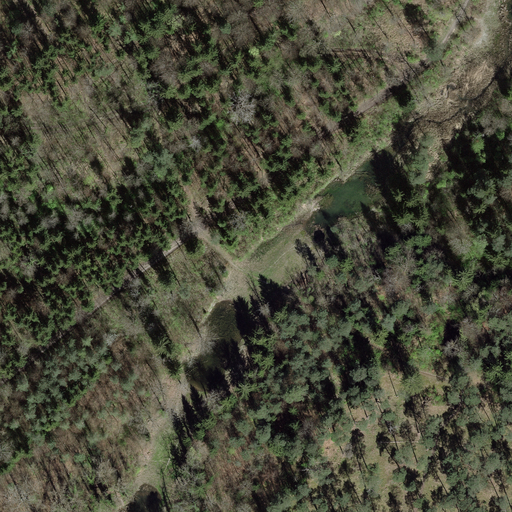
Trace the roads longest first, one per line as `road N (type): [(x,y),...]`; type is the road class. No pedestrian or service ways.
road 1 (track): [(466,0),(443,44),(409,76),(199,224)]
road 2 (track): [(199,224),(137,68),(87,0)]
road 3 (track): [(199,224),(0,376)]
